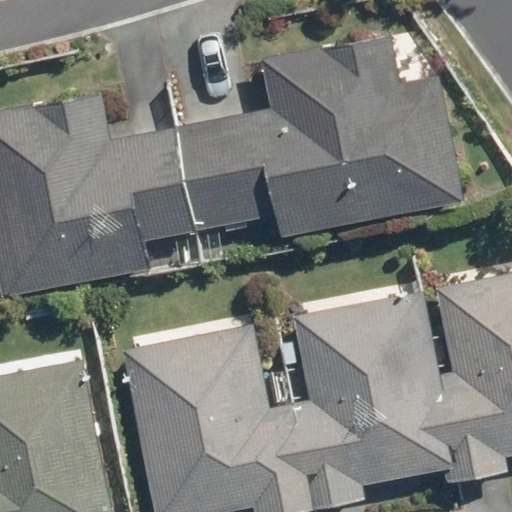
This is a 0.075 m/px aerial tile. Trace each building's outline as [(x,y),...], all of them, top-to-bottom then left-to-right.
[(170,119),(192,225),(266,211),(267,216),(276,214),(279,227),(461,192),(437,66),(397,74),(387,26),(258,51),(266,101),(170,119)] [(192,225),(170,119),(108,131),(96,83),(0,101),(0,290),(147,263),(141,235),(192,225)] [(450,458),(441,461),(444,476),(504,463),(501,449),(511,446),(511,262),(432,279),(449,363),(436,366),(450,458)] [(450,458),(436,366),(421,281),(289,307),(305,392),(287,394),(312,501),(362,492),(359,477),(441,461),(450,458)] [(252,511),(312,501),(287,394),(266,398),(251,315),(118,343),(151,511),(187,511),(250,499),(251,511),(252,511)] [(0,511),(111,511),(80,351),(0,366),(0,511)]
